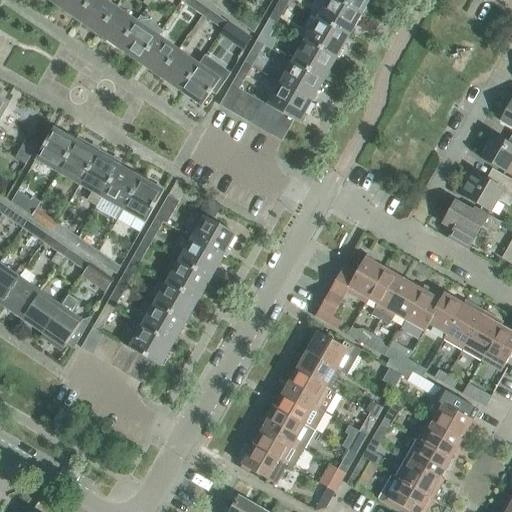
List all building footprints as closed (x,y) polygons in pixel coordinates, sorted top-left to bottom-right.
[(77,21),(91,0),(61,0),(57,6),(77,21)] [(106,0),(91,0),(77,21),(98,35),(117,7),(106,0)] [(183,0),(182,2),(202,16),(208,9),(194,0),(183,0)] [(214,0),(212,4),(232,19),(238,11),(221,0),(214,0)] [(286,0),(280,0),(270,19),(277,23),(289,1),(286,0)] [(362,14),(337,0),(328,0),(318,18),(350,36),(362,14)] [(337,0),(362,14),(370,0),(337,0)] [(119,49),(138,22),(117,7),(98,35),(119,49)] [(208,9),(202,16),(223,31),(228,23),(208,9)] [(258,26),(238,11),(232,19),(254,34),(258,26)] [(318,18),(305,40),(337,58),(350,36),(318,18)] [(269,37),(277,23),(270,19),(257,41),(271,49),(276,41),(269,37)] [(138,22),(119,49),(139,63),(158,36),(138,22)] [(223,31),(221,34),(233,42),(239,31),(228,23),(223,31)] [(179,50),(158,36),(139,63),(160,78),(179,50)] [(325,80),(337,58),(305,40),(293,61),(325,80)] [(271,50),(271,49),(257,41),(245,63),(252,67),(264,46),(271,50)] [(179,50),(160,78),(181,92),(200,64),(179,50)] [(205,56),(200,64),(181,92),(202,107),(210,94),(214,97),(230,74),(205,56)] [(293,61),(280,83),(312,101),(325,80),(293,61)] [(240,88),(252,67),(245,63),(232,84),(240,88)] [(299,123),(312,101),(280,83),(268,105),(274,108),(284,114),(295,120),(299,123)] [(220,106),(230,112),(243,90),(240,88),(232,84),(220,106)] [(230,112),(241,118),(253,96),(243,90),(230,112)] [(241,118),(251,124),(263,102),(253,96),(241,118)] [(0,97),(0,118),(9,103),(0,97)] [(511,100),(500,121),(511,127),(511,100)] [(274,108),(268,105),(263,102),(251,124),(261,130),(274,108)] [(261,130),(272,135),(284,114),(274,108),(261,130)] [(282,142),(295,120),(284,114),(272,135),(282,142)] [(53,128),(35,161),(57,173),(76,141),(53,128)] [(511,145),(492,135),(479,157),(511,175),(511,172),(511,145)] [(27,136),(22,146),(33,152),(38,142),(27,136)] [(57,173),(79,186),(97,154),(76,141),(57,173)] [(26,164),(33,152),(22,146),(15,158),(26,164)] [(119,166),(97,154),(79,186),(92,193),(87,201),(97,207),(101,198),(119,166)] [(101,198),(97,207),(96,208),(117,220),(123,211),(141,179),(119,166),(101,198)] [(459,194),(490,212),(497,199),(509,206),(511,200),(511,180),(496,171),(490,181),(472,171),(459,194)] [(141,179),(123,211),(145,223),(163,191),(141,179)] [(11,202),(32,216),(37,209),(16,195),(11,202)] [(168,196),(155,218),(163,222),(176,200),(168,196)] [(198,212),(204,216),(208,218),(215,207),(205,201),(198,212)] [(455,201),(442,223),(473,241),(482,226),(494,232),(500,222),(474,207),(472,211),(455,201)] [(28,221),(7,207),(2,215),(23,229),(28,221)] [(58,223),(37,209),(32,216),(53,230),(58,223)] [(204,216),(192,239),(223,257),(236,234),(204,216)] [(163,222),(155,218),(143,240),(150,244),(163,222)] [(23,229),(43,243),(49,236),(28,221),(23,229)] [(79,237),(58,223),(53,230),(74,244),(79,237)] [(64,257),(64,258),(70,250),(49,236),(43,243),(56,252),(50,261),(58,266),(64,257)] [(74,244),(95,258),(99,251),(79,237),(74,244)] [(192,239),(179,261),(211,279),(223,257),(192,239)] [(511,239),(501,259),(511,265),(511,264),(511,239)] [(138,266),(150,244),(143,240),(130,262),(138,266)] [(64,258),(85,272),(90,264),(70,250),(64,258)] [(120,265),(99,251),(95,258),(116,272),(120,265)] [(4,257),(0,261),(0,304),(1,305),(20,278),(24,271),(4,257)] [(366,303),(368,299),(386,270),(365,258),(357,272),(346,292),(366,303)] [(198,301),(211,279),(179,261),(167,282),(198,301)] [(130,262),(118,284),(125,288),(138,266),(130,262)] [(113,280),(90,264),(85,272),(108,288),(113,280)] [(315,317),(328,324),(332,317),(346,292),(357,272),(345,265),(315,317)] [(386,309),(387,310),(404,280),(386,270),(368,299),(378,305),(371,315),(380,320),(386,309)] [(24,271),(20,278),(1,305),(22,320),(40,292),(28,284),(33,277),(24,271)] [(422,290),(404,280),(387,310),(386,309),(380,320),(388,325),(395,314),(405,320),(422,290)] [(167,282),(154,304),(186,323),(198,301),(167,282)] [(105,306),(113,310),(125,288),(118,284),(105,306)] [(443,293),(441,297),(424,287),(422,290),(405,320),(424,331),(445,294),(443,293)] [(22,320),(43,334),(61,307),(40,292),(22,320)] [(446,334),(463,304),(445,294),(424,331),(425,331),(429,324),(446,334)] [(68,296),(61,307),(43,334),(40,337),(61,352),(66,344),(74,349),(91,317),(81,320),(70,313),(78,302),(68,296)] [(446,334),(464,345),(481,315),(476,312),(478,309),(465,301),(463,304),(446,334)] [(173,345),(186,323),(154,304),(142,326),(173,345)] [(100,333),(113,310),(105,306),(92,328),(100,333)] [(483,311),(481,315),(464,345),(483,355),(500,325),(502,322),(483,311)] [(332,317),(328,324),(327,325),(337,331),(342,322),(332,317)] [(511,332),(500,325),(483,355),(480,359),(501,371),(511,351),(511,332)] [(161,366),(173,345),(142,326),(129,349),(134,352),(145,357),(155,363),(161,366)] [(81,348),(91,354),(103,334),(100,333),(92,328),(81,348)] [(336,369),(335,370),(339,372),(340,371),(347,375),(361,350),(344,340),(341,345),(317,332),(306,351),(336,369)] [(361,333),(356,341),(365,346),(370,338),(361,333)] [(91,354),(102,360),(113,340),(103,334),(91,354)] [(388,349),(370,338),(365,346),(384,356),(388,349)] [(102,360),(112,366),(124,346),(113,340),(102,360)] [(122,372),(134,352),(129,349),(124,346),(112,366),(122,372)] [(388,349),(384,356),(396,363),(403,367),(407,359),(388,349)] [(306,351),(306,353),(296,370),(330,390),(339,372),(335,370),(336,369),(306,351)] [(122,372),(133,378),(145,357),(134,352),(122,372)] [(143,384),(155,363),(145,357),(133,378),(143,384)] [(407,359),(403,367),(405,368),(412,373),(422,378),(426,370),(407,359)] [(396,363),(392,371),(401,376),(405,368),(403,367),(396,363)] [(412,373),(405,368),(401,376),(408,380),(412,373)] [(336,393),(330,390),(296,370),(285,389),(325,412),(336,393)] [(443,384),(448,376),(438,370),(434,378),(443,384)] [(457,381),(448,376),(443,384),(453,389),(457,381)] [(485,408),(491,397),(468,384),(462,394),(485,408)] [(274,408),(314,431),(325,412),(285,389),(274,408)] [(427,422),(461,441),(464,443),(476,423),(462,414),(468,404),(441,389),(433,397),(435,400),(438,403),(427,422)] [(366,411),(377,417),(383,408),(371,402),(366,411)] [(393,403),(383,420),(391,425),(401,408),(393,403)] [(349,426),(359,432),(367,436),(377,417),(366,411),(359,407),(349,426)] [(263,427),(293,444),(303,449),(314,431),(274,408),(263,427)] [(372,439),(380,443),(391,425),(383,420),(372,439)] [(458,447),(461,441),(427,422),(417,440),(454,461),(461,449),(458,447)] [(303,449),(293,444),(263,427),(253,445),(283,462),(283,461),(287,464),(293,467),(303,449)] [(356,455),(367,436),(359,432),(348,450),(356,455)] [(372,439),(361,458),(375,466),(380,458),(374,454),(380,443),(372,439)] [(407,458),(411,460),(440,477),(450,460),(454,462),(454,461),(417,440),(407,458)] [(275,484),(287,464),(283,461),(283,462),(253,445),(242,465),(275,484)] [(356,455),(348,450),(338,469),(345,473),(356,455)] [(361,458),(346,484),(354,488),(367,465),(374,469),(375,466),(361,458)] [(396,476),(400,478),(430,495),(434,497),(441,485),(437,483),(440,477),(411,460),(407,458),(396,476)] [(327,488),(335,493),(340,483),(345,473),(338,469),(327,488)] [(378,500),(398,511),(409,511),(410,511),(411,511),(420,511),(430,495),(400,478),(396,476),(392,474),(378,500)] [(321,498),(329,502),(335,493),(327,488),(321,498)] [(228,511),(251,511),(255,506),(238,496),(228,511)]
